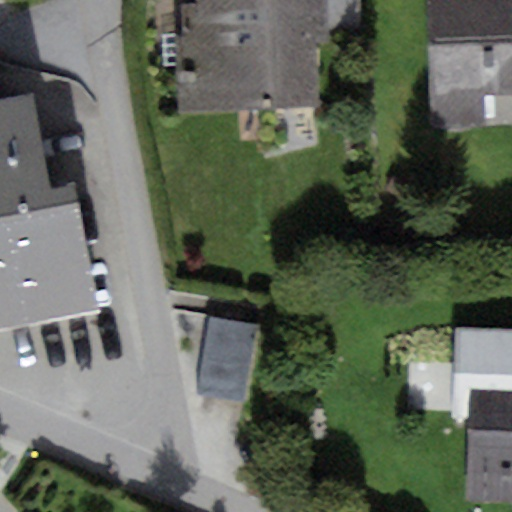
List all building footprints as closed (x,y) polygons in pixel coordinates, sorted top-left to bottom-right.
[(345,0),(173,0),(171,123),(343,127),(345,0)] [(511,0),(440,0),(443,135),(511,133),(511,0)] [(37,55),(0,63),(0,328),(94,308),(37,55)] [(202,390),(254,397),(265,320),(213,312),(202,390)] [(511,353),(474,352),(467,508),(511,509),(511,353)]
